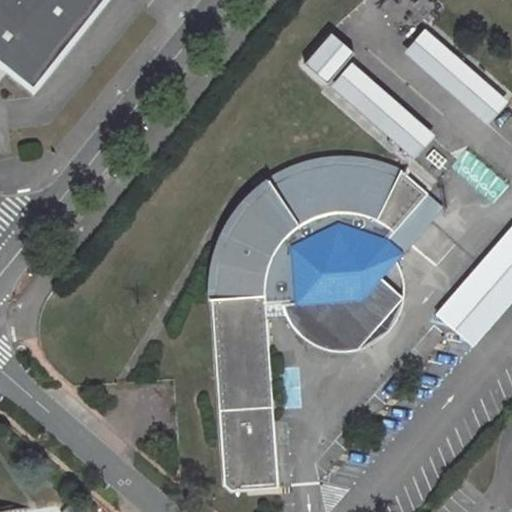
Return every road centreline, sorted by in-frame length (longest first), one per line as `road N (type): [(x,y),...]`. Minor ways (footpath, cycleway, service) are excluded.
road 1 (unknown): [(511,221),(331,428),(313,484)]
road 2 (tertiary): [(26,242),(222,0)]
road 3 (unknown): [(365,511),(511,347)]
road 4 (unclassified): [(162,511),(0,369)]
